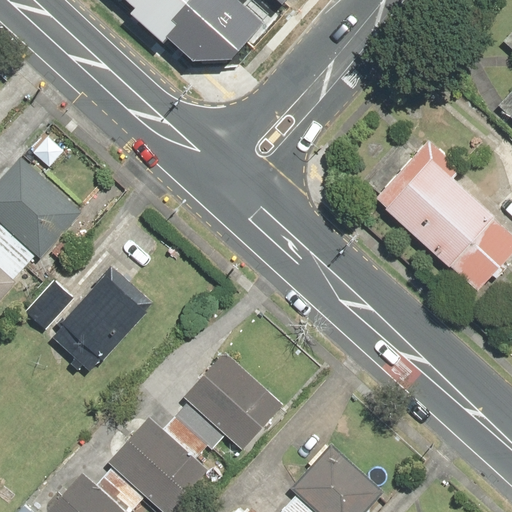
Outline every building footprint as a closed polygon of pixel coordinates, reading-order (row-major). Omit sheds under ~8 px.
[(240,0),(132,0),(199,57),(237,59),(268,24),(240,0)] [(437,137),(384,195),(489,291),(511,266),(511,223),(467,183),(477,173),(437,137)] [(26,153),(0,184),(0,213),(50,254),(91,206),(26,153)] [(0,259),(0,299),(20,275),(0,259)] [(78,309),(57,333),(101,370),(162,298),(118,261),(78,309)] [(47,330),(79,298),(62,281),(30,313),(47,330)] [(289,403),(231,351),(193,393),(251,445),(289,403)] [(178,511),(217,473),(158,415),(115,458),(170,511),(178,511)] [(336,447),(299,491),(325,511),(363,511),(384,486),(336,447)] [(129,511),(86,476),(56,511),(129,511)] [(0,481),(0,511),(10,511),(21,501),(0,481)]
